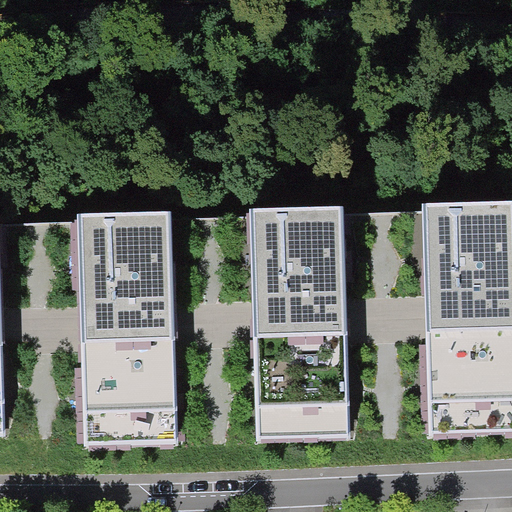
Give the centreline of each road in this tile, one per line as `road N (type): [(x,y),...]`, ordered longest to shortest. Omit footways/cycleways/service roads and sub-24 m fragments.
road 1 (track): [(511,20),(154,13),(0,30)]
road 2 (residential): [(511,484),(0,494)]
